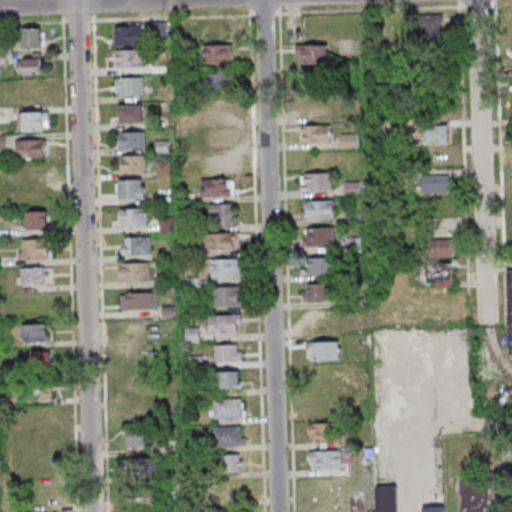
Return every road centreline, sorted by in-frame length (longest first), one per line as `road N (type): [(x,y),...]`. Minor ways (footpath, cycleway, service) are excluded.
road 1 (residential): [(91,511),(75,0)]
road 2 (residential): [(277,511),(262,0)]
road 3 (residential): [(485,325),(474,0)]
road 4 (residential): [(182,0),(0,6)]
